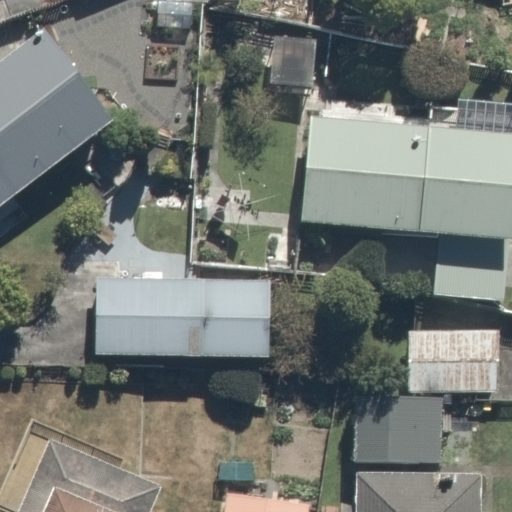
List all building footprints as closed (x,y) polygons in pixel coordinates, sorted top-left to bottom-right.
[(0,207),(117,117),(44,21),(0,54),(0,207)] [(511,238),(511,127),(314,116),(307,228),(511,241),(511,238)] [(511,255),(433,248),(428,305),(506,312),(511,255)] [(287,288),(96,276),(91,353),(282,365),(287,288)] [(505,328),(405,324),(402,388),(502,392),(505,328)] [(351,402),(350,475),(437,477),(438,403),(351,402)] [(134,511),(147,481),(42,440),(13,511),(134,511)] [(437,477),(350,475),(349,511),(477,511),(478,477),(437,477)] [(309,511),(311,498),(223,489),(220,511),(309,511)]
